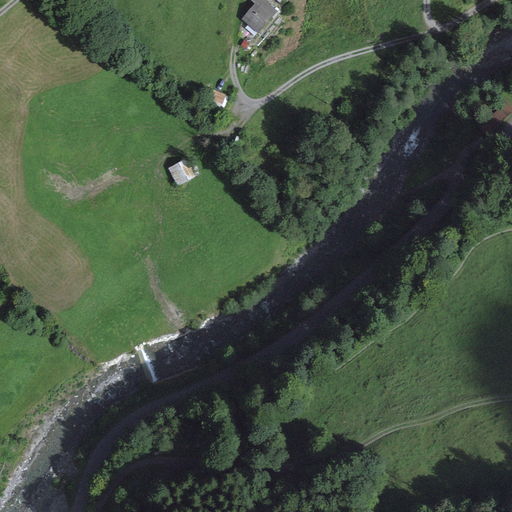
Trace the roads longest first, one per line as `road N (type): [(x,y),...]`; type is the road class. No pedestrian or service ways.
road 1 (tertiary): [(511,136),(443,209),(299,328),(116,431),(100,448),(79,511)]
road 2 (track): [(511,397),(462,404),(286,468),(148,459),(119,477),(95,511)]
road 3 (track): [(491,0),(433,32),(314,68),(247,103),(233,73),(242,0)]
